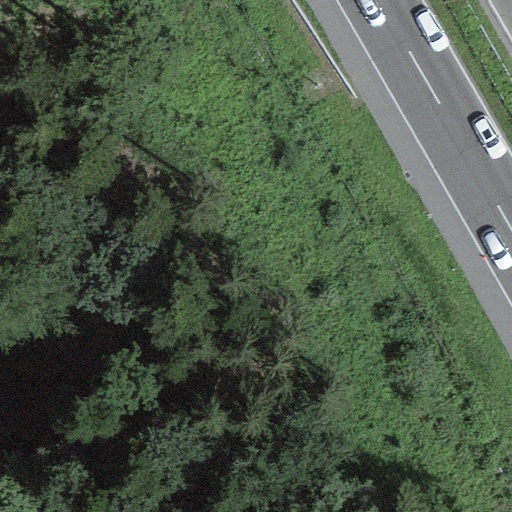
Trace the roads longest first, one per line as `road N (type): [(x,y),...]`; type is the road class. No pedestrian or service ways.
road 1 (track): [(0,193),(174,511)]
road 2 (motorway): [(379,0),(511,230)]
